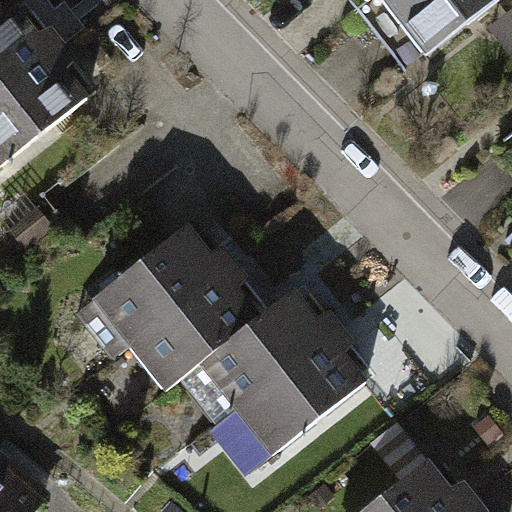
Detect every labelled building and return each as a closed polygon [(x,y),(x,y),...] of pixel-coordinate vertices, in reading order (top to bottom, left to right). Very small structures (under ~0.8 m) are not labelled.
[(354,0),(372,23),(382,15),(428,73),(485,27),(511,60),(511,4),(508,0),(354,0)] [(46,40),(23,10),(0,26),(0,175),(95,103),(74,75),(89,64),(62,28),(46,40)] [(215,261),(193,232),(96,305),(168,398),(194,378),(265,324),(243,296),(258,285),(231,249),(215,261)] [(322,329),(298,298),(265,324),(194,378),(266,472),(371,392),(350,364),(365,353),(337,317),(322,329)] [(0,511),(51,511),(59,503),(0,454),(0,511)] [(453,498),(431,469),(373,511),(488,511),(469,486),(453,498)]
